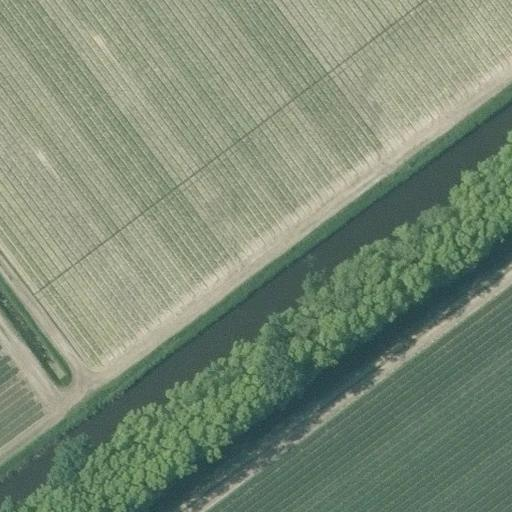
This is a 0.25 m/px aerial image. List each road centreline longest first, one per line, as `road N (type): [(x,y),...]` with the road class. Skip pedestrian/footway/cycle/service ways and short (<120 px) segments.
road 1 (track): [(93,387),(0,262)]
road 2 (track): [(200,311),(93,387)]
